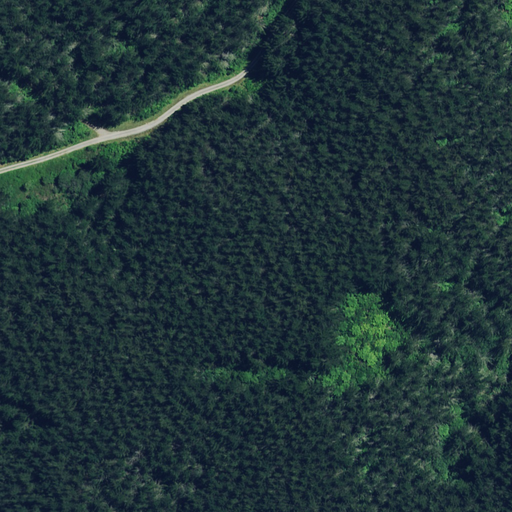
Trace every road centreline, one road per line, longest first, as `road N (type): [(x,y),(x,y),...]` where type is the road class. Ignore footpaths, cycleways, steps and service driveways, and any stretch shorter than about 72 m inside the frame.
road 1 (unclassified): [(0,170),(149,129),(270,59),(313,0)]
road 2 (track): [(0,65),(107,135)]
